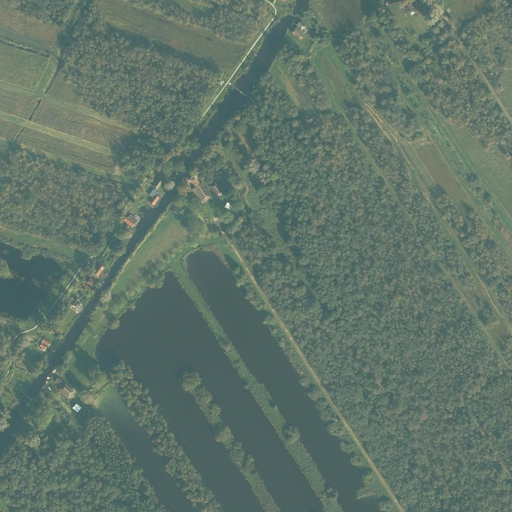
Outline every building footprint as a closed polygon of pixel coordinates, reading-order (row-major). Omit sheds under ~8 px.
[(440,15),(446,11),(442,7),(441,7),(436,0),(431,3),(440,15)] [(408,12),(413,9),(414,8),(418,14),(421,12),(413,1),(410,3),(411,4),(410,5),(408,3),(403,6),(408,12)] [(298,26),(296,28),(291,31),(294,35),(295,34),(300,39),(304,37),(299,31),(301,29),(302,30),(306,26),(302,21),(297,25),(298,26)] [(439,34),(441,37),(451,29),(448,26),(439,34)] [(199,184),(195,178),(191,181),(195,187),(192,189),(200,201),(202,199),(204,202),(213,196),(207,188),(206,189),(202,182),(199,184)] [(155,189),(155,190),(153,189),(149,195),(152,198),(149,202),(153,205),(159,198),(156,196),(159,193),(155,191),(156,190),(162,182),(158,179),(153,186),(155,188),(154,189),(155,189)] [(222,191),(216,182),(210,186),(216,195),(222,191)] [(135,223),(126,217),(123,221),(132,227),(135,223)] [(99,264),(92,274),(93,275),(90,278),(87,282),(91,285),(94,281),(96,277),(97,278),(104,268),(99,264)] [(70,304),(75,307),(79,301),(74,297),(70,304)] [(64,382),(58,377),(55,381),(61,387),(58,390),(68,399),(74,392),(66,383),(65,384),(64,383),(64,382)] [(42,404),(41,403),(34,408),(38,413),(45,407),(44,406),(42,404)]
